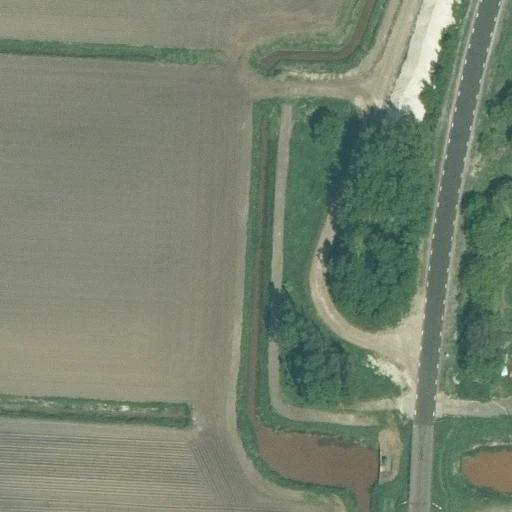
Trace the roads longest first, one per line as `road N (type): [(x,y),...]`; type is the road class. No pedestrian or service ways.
road 1 (unclassified): [(425,352),(348,334),(323,308),(320,282),(407,0)]
road 2 (tertiary): [(425,352),(448,179),(494,0)]
road 3 (tertiary): [(417,511),(425,352)]
